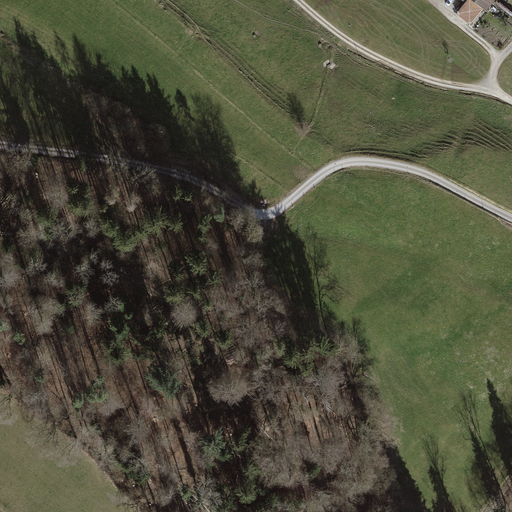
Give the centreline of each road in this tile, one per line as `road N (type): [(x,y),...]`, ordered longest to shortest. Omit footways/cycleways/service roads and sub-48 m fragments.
road 1 (track): [(0,148),(174,173),(258,215),(279,210),(346,162),(409,167),(511,219)]
road 2 (track): [(256,416),(229,385),(209,340),(176,305),(101,263),(71,262),(0,214)]
road 3 (track): [(279,210),(241,246),(232,270),(257,383),(256,416)]
road 4 (track): [(297,0),(361,50),(447,86),(492,93)]
road 5 (track): [(256,416),(181,511)]
